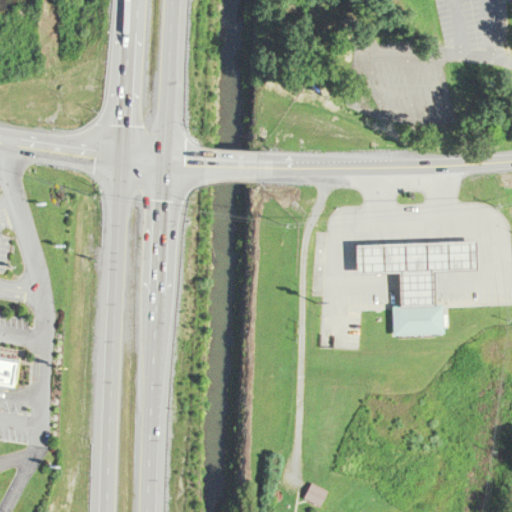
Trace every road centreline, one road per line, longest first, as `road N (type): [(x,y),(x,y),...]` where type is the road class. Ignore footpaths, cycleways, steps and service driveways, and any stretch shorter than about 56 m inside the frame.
road 1 (trunk): [(149,511),(176,0)]
road 2 (trunk): [(133,0),(109,511)]
road 3 (secondary): [(511,162),(272,168)]
road 4 (secondary): [(201,167),(0,138)]
